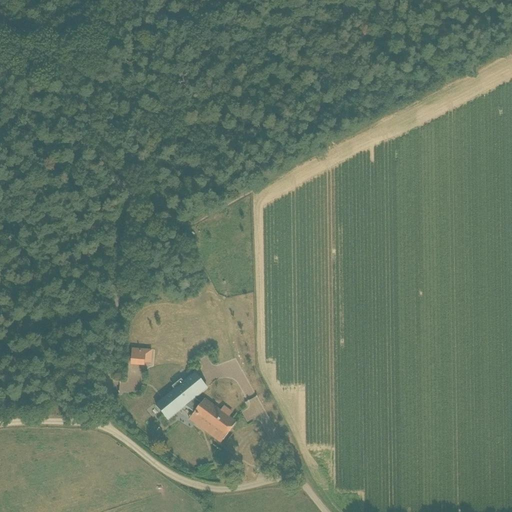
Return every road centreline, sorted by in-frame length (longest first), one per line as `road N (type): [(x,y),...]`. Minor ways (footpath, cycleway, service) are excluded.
road 1 (unclassified): [(103,427),(132,195),(103,161),(98,0)]
road 2 (track): [(511,58),(190,227),(132,195)]
road 3 (unclassified): [(325,511),(287,477),(236,489),(182,482),(103,427)]
